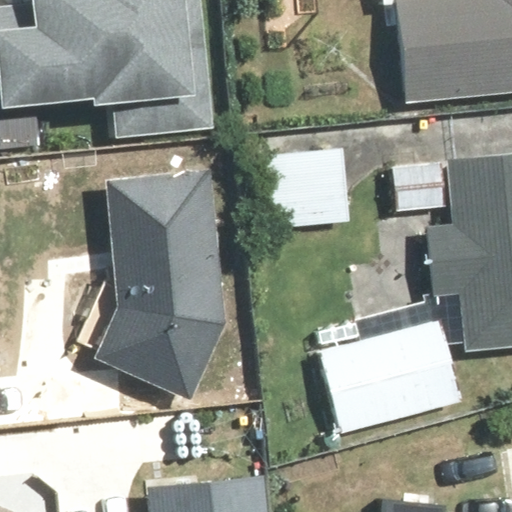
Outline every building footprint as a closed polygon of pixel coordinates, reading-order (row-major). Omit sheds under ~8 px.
[(0,28),(0,63),(3,94),(97,84),(102,135),(215,124),(203,0),(36,0),(39,25),(0,28)] [(403,7),(411,102),(511,93),(511,0),(387,0),(388,8),(403,7)] [(350,149),(273,155),(278,227),(355,221),(350,149)] [(468,299),(472,348),(511,344),(511,155),(454,160),(459,224),(433,226),(439,301),(468,299)] [(114,304),(90,358),(194,404),(227,328),(211,175),(101,187),(114,304)] [(321,353),(342,435),(472,402),(451,318),(439,322),(433,299),(378,313),(372,293),(351,298),(363,342),(321,353)] [(258,511),(253,466),(135,479),(139,511),(258,511)]
